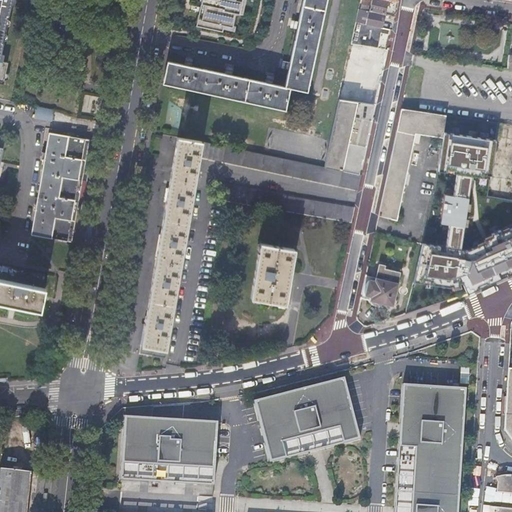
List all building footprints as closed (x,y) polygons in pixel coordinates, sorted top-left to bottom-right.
[(0,0),(0,83),(5,84),(10,63),(4,62),(6,55),(3,54),(5,44),(4,43),(9,17),(11,17),(13,6),(16,7),(16,0),(0,0)] [(303,0),(302,7),(299,23),(296,23),(295,28),(297,29),(290,64),(287,63),(286,69),(289,70),(285,88),(272,85),(273,81),(267,80),(267,84),(229,76),(229,72),(224,71),(223,75),(208,72),(190,68),(191,65),(186,63),(185,67),(167,63),(163,85),(285,111),(290,89),(307,92),(326,0),(303,0)] [(202,0),(197,27),(223,32),(223,29),(224,25),(232,27),(233,25),(236,13),(239,14),(239,13),(241,0),(202,0)] [(358,9),(356,22),(382,28),(383,21),(385,10),(386,5),(389,6),(390,0),(389,0),(371,0),(369,12),(358,9)] [(356,22),(351,44),(378,48),(380,41),(382,34),(389,35),(390,30),(382,28),(356,22)] [(366,142),(374,105),(339,99),(324,168),(359,174),(366,142)] [(37,106),(36,117),(53,118),(54,107),(37,106)] [(442,141),(446,116),(401,109),(378,216),(389,218),(400,220),(418,135),(442,141)] [(488,180),(494,124),(446,116),(442,141),(437,161),(452,162),(449,181),(440,182),(432,213),(440,213),(438,238),(454,240),(459,216),(470,177),(488,180)] [(42,156),(41,160),(44,161),(37,199),(35,198),(34,202),(34,205),(36,206),(31,236),(68,243),(71,224),(79,225),(82,204),(75,203),(85,140),(49,133),(45,154),(43,153),(42,156)] [(358,190),(361,175),(359,174),(324,168),(208,144),(207,144),(178,139),(170,180),(145,328),(140,354),(153,356),(153,357),(165,359),(199,159),(358,190)] [(226,202),(351,222),(354,207),(224,186),(221,201),(226,202)] [(511,225),(460,245),(420,238),(413,281),(447,291),(456,298),(511,274),(511,225)] [(285,304),(294,249),(260,244),(251,298),(285,304)] [(363,287),(361,297),(390,305),(391,301),(392,298),(395,299),(399,283),(398,283),(400,272),(384,268),(385,265),(380,264),(376,278),(366,275),(363,287)] [(0,301),(40,310),(45,286),(44,286),(44,287),(0,278),(0,301)] [(344,378),(254,401),(269,463),(308,453),(321,449),(360,439),(344,378)] [(457,511),(466,389),(402,385),(399,438),(398,452),(395,508),(394,511),(457,511)] [(214,486),(218,422),(152,418),(124,416),(120,480),(160,482),(174,483),(214,486)] [(0,511),(26,511),(31,472),(0,468),(0,511)] [(495,493),(511,494),(511,475),(510,475),(507,475),(504,475),(501,475),(498,476),(495,477),(493,479),(496,483),(495,493)]
